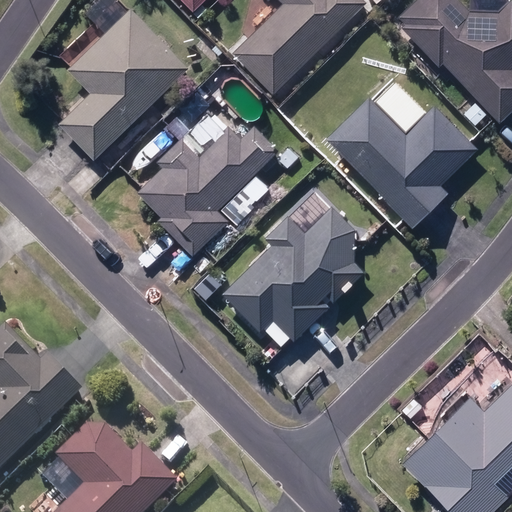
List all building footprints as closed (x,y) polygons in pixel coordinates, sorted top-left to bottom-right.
[(181,0),(194,13),(206,0),(181,0)] [(231,53),(273,95),(366,2),(363,0),(281,0),(283,1),(231,53)] [(442,63),(500,123),(511,111),(511,0),(499,13),(470,11),(458,0),(416,0),(398,17),(406,24),(402,28),(439,67),(442,63)] [(60,124),(94,160),(189,68),(131,9),(68,70),(91,94),(60,124)] [(325,138),(413,229),(449,194),(441,185),(478,150),(435,105),(405,134),(368,96),(325,138)] [(464,115),(475,126),(487,115),(475,104),(464,115)] [(159,219),(192,256),(229,222),(216,208),(279,152),(255,126),(240,139),(216,113),(185,142),(182,138),(157,161),(163,168),(138,191),(162,218),(159,219)] [(275,160),(287,171),(298,159),(286,148),(275,160)] [(223,212),(234,223),(252,206),(241,195),(223,212)] [(273,319),(294,342),(365,274),(353,262),(354,231),(331,207),(305,233),(288,216),(265,238),(273,246),(224,294),(260,333),(273,319)] [(190,288),(201,299),(212,288),(202,277),(190,288)] [(0,469),(82,390),(47,355),(40,361),(5,325),(0,329),(0,469)] [(402,463),(451,511),(492,511),(507,497),(494,484),(511,465),(511,383),(485,411),(469,395),(402,463)] [(414,393),(401,405),(411,414),(423,403),(414,393)] [(58,511),(146,511),(177,481),(140,446),(133,454),(94,416),(55,456),(85,486),(58,511)]
